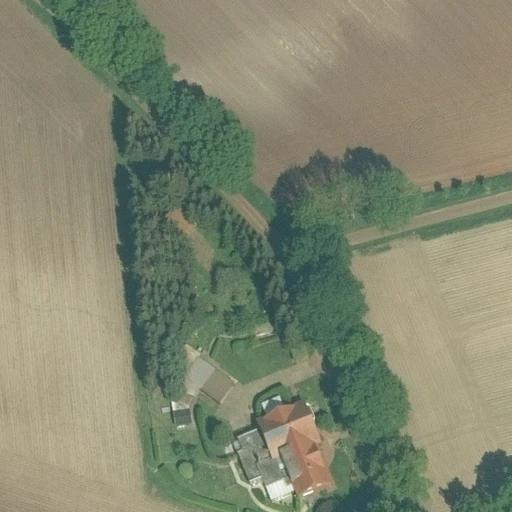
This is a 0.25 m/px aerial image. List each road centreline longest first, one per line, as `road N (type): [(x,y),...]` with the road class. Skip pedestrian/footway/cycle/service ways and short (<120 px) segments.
road 1 (unclassified): [(285,257),(40,0)]
road 2 (unclassified): [(388,511),(285,257)]
road 3 (residential): [(285,257),(511,200)]
